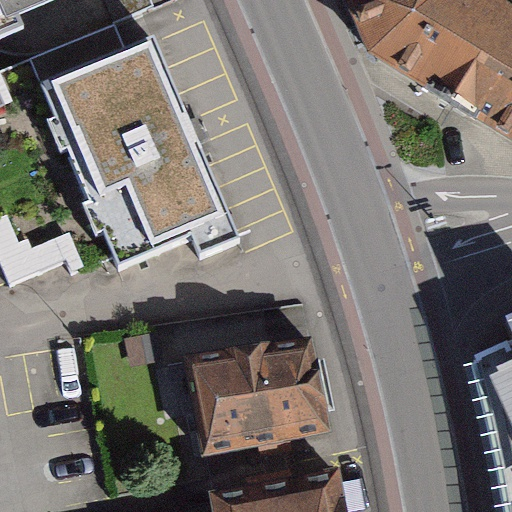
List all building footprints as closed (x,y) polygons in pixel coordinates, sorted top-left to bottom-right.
[(0,0),(0,31),(75,0),(0,0)] [(511,16),(484,0),(339,0),(337,1),(368,84),(511,166),(511,16)] [(189,279),(251,252),(150,23),(0,88),(0,279),(12,307),(66,283),(71,295),(103,281),(108,293),(181,261),(189,279)] [(511,346),(461,370),(510,484),(511,496),(511,346)] [(208,460),(340,436),(325,351),(192,375),(208,460)] [(356,511),(355,496),(248,511),(356,511)]
